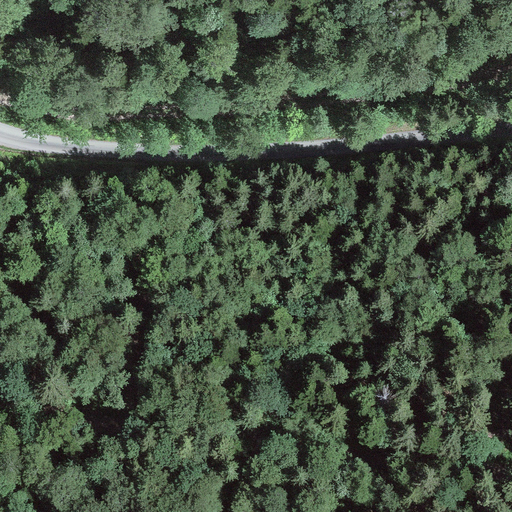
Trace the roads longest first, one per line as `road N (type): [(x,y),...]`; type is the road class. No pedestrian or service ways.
road 1 (track): [(0,97),(45,111),(113,116),(238,112),(511,72)]
road 2 (track): [(0,431),(511,481)]
road 3 (track): [(0,138),(45,149),(176,157),(511,133)]
